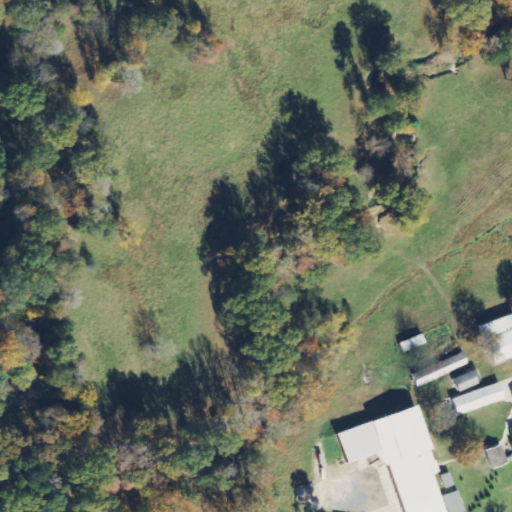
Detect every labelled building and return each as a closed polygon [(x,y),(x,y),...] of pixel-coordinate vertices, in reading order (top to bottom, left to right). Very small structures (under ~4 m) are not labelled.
[(511,342),(506,326),(509,325),(505,314),(473,326),(488,365),(511,356),(511,342)] [(466,368),(462,355),(407,372),(412,385),(466,368)] [(478,381),(472,368),(445,380),(451,393),(478,381)] [(500,400),(495,383),(445,398),(450,415),(500,400)] [(328,431),(337,462),(378,450),(396,511),(441,511),(430,474),(432,474),(411,406),(328,431)] [(503,463),(498,445),(481,450),(486,468),(503,463)] [(442,511),(451,511),(461,510),(455,490),(438,495),(442,511)]
